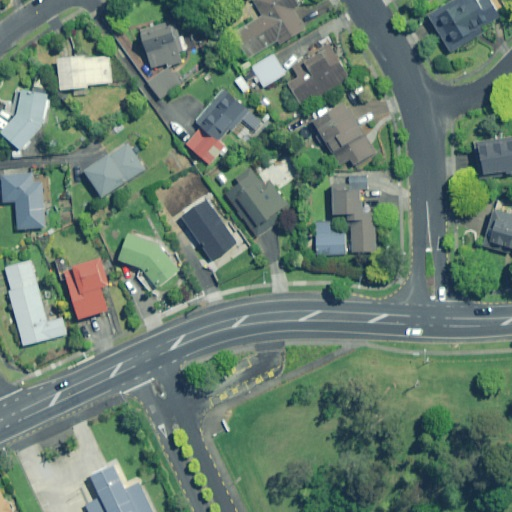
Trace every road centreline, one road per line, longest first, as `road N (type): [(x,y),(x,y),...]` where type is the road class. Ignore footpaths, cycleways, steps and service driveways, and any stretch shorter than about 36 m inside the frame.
road 1 (tertiary): [(432,322),(315,314),(235,322),(8,420)]
road 2 (residential): [(432,322),(420,109)]
road 3 (residential): [(420,109),(365,0)]
